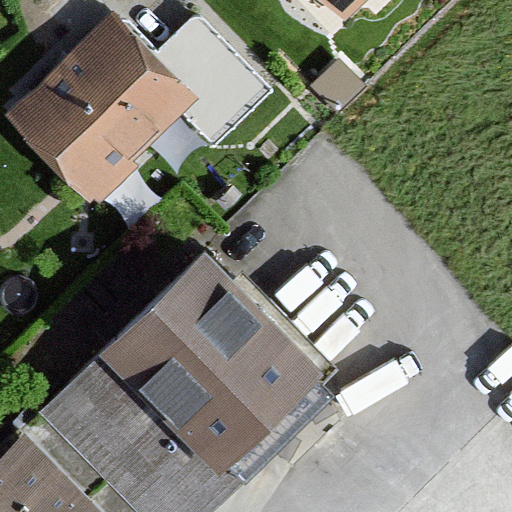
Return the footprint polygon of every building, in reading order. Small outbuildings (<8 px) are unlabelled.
[(0,0),(0,20),(12,7),(2,0),(0,0)] [(181,40),(138,0),(134,0),(87,50),(30,110),(124,199),(208,111),(235,136),(295,73),(219,1),(181,40)] [(330,0),(345,14),(359,0),(330,0)] [(206,511),(273,447),(333,388),(208,262),(47,420),(138,511),(206,511)] [(0,511),(138,511),(47,420),(0,465),(0,511)]
